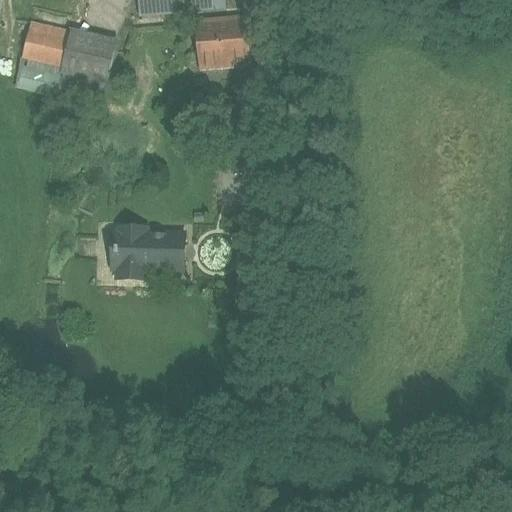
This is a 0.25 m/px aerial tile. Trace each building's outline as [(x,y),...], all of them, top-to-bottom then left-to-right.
[(224,0),(139,0),(141,16),(226,9),(224,0)] [(246,19),(196,23),(200,70),(250,65),(246,19)] [(61,74),(108,85),(115,53),(68,42),(70,33),(31,24),(23,60),(62,69),(61,74)] [(271,163),(271,123),(236,123),(236,163),(271,163)] [(121,258),(121,274),(121,282),(148,282),(148,274),(188,274),(188,236),(145,236),(145,231),(126,231),(126,236),(121,235),(121,251),(119,251),(119,258),(121,258)]
